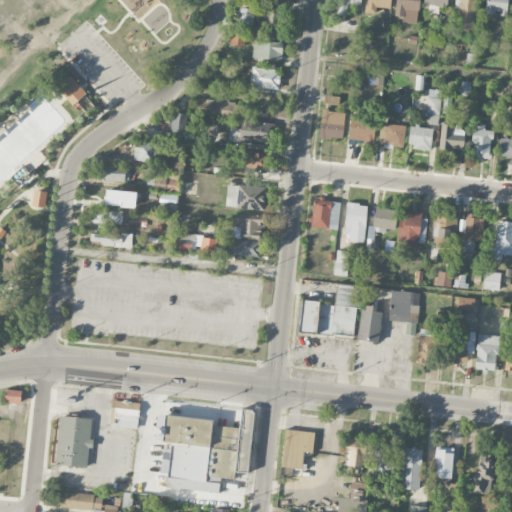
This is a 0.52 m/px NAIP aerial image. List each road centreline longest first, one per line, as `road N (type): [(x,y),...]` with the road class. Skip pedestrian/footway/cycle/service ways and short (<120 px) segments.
road 1 (residential): [(30,511),(70,167),(93,141),(172,89),(214,36),(220,0)]
road 2 (tertiary): [(511,414),(47,364)]
road 3 (residential): [(275,389),(318,0)]
road 4 (residential): [(511,193),(299,169)]
road 5 (residential): [(262,511),(275,389)]
